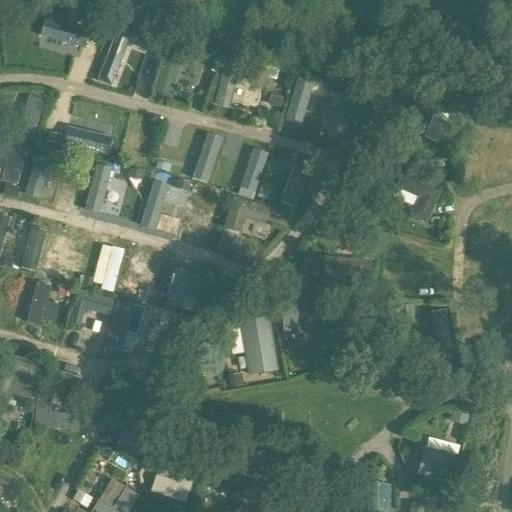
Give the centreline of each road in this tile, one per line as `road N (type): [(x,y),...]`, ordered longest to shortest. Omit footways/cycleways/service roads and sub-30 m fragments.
road 1 (unknown): [(0,211),(231,266),(246,278)]
road 2 (unknown): [(511,187),(474,201),(463,221),(459,280),(472,346),(471,401)]
